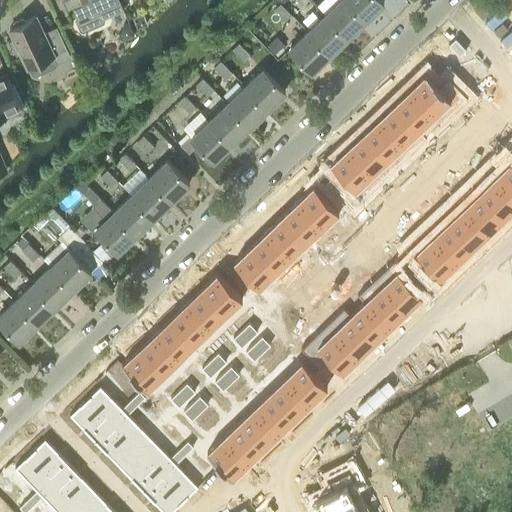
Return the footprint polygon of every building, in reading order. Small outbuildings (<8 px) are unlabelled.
[(105,19),(105,18),(123,9),(119,0),(65,0),(69,6),(72,5),(77,17),(75,19),(80,30),(84,31),(104,22),(105,19)] [(366,19),(347,0),(339,0),(325,14),(348,37),(366,19)] [(347,0),(366,19),(384,2),(382,0),(347,0)] [(282,4),(280,2),(274,9),(285,20),(292,14),(282,4)] [(325,14),(307,31),(329,54),(348,37),(325,14)] [(57,63),(70,57),(57,28),(44,34),(35,16),(27,20),(22,18),(14,22),(12,27),(10,28),(15,39),(10,41),(17,55),(22,52),(29,68),(54,56),(57,63)] [(137,28),(147,23),(144,17),(134,21),(137,28)] [(135,33),(130,22),(123,24),(120,32),(124,39),(135,33)] [(289,48),(311,71),(329,54),(307,31),(289,48)] [(282,48),(286,45),(277,36),(268,45),(278,56),(284,50),(282,48)] [(244,60),(251,53),(239,42),(232,48),(244,60)] [(214,67),(226,79),(233,72),(221,60),(214,67)] [(267,108),(285,91),(263,68),(245,85),(267,108)] [(0,117),(8,114),(7,111),(21,105),(7,74),(0,77),(0,117)] [(423,74),(408,88),(435,115),(450,101),(456,107),(467,97),(448,77),(437,87),(423,74)] [(196,84),(207,96),(215,89),(204,77),(196,84)] [(267,108),(245,85),(227,102),(249,125),(267,108)] [(408,88),(393,103),(419,130),(435,115),(408,88)] [(179,101),(190,113),(197,106),(186,95),(179,101)] [(227,102),(209,120),(231,143),(249,125),(227,102)] [(393,103),(377,118),(404,145),(419,130),(393,103)] [(377,118),(362,133),(388,160),(404,145),(377,118)] [(209,120),(191,137),(198,145),(213,160),(231,143),(209,120)] [(362,133),(346,148),(372,175),(388,160),(362,133)] [(137,142),(148,154),(155,147),(145,135),(137,142)] [(189,136),(181,144),(180,144),(189,154),(198,145),(191,137),(189,136)] [(446,158),(454,150),(445,142),(437,150),(446,158)] [(509,162),(494,177),(511,195),(511,146),(503,156),(509,162)] [(346,148),(330,164),(343,178),(333,187),(352,207),(363,196),(357,190),(372,175),(346,148)] [(446,158),(437,150),(429,157),(438,166),(446,158)] [(129,170),(137,164),(126,152),(119,159),(129,170)] [(458,155),(450,163),(459,172),(467,164),(458,155)] [(171,200),(190,182),(168,159),(149,177),(171,200)] [(442,170),(451,179),(459,172),(450,163),(442,170)] [(112,188),(119,181),(108,169),(100,176),(112,188)] [(406,179),(415,188),(423,181),(414,172),(406,179)] [(149,177),(131,194),(153,217),(171,200),(149,177)] [(511,195),(494,177),(478,192),(505,219),(511,211),(511,195)] [(83,193),(89,186),(80,178),(74,184),(83,193)] [(415,188),(406,179),(398,187),(407,196),(415,188)] [(313,185),(297,201),(323,229),(339,213),(313,185)] [(419,193),(427,201),(435,194),(427,185),(419,193)] [(95,229),(117,252),(135,234),(113,211),(114,211),(89,186),(83,193),(95,205),(93,206),(105,219),(95,229)] [(478,192),(463,207),(489,234),(505,219),(478,192)] [(427,201),(419,193),(411,200),(419,209),(427,201)] [(135,234),(153,217),(131,194),(114,211),(113,211),(135,234)] [(297,201),(281,216),(307,244),(323,229),(297,201)] [(34,224),(41,232),(52,243),(59,236),(57,234),(68,223),(52,206),(34,224)] [(463,207),(447,222),(473,249),(489,234),(463,207)] [(281,216),(265,231),(292,258),(307,244),(281,216)] [(447,222),(432,237),(458,264),(473,249),(447,222)] [(380,235),(375,229),(366,237),(372,243),(380,235)] [(348,238),(356,247),(364,239),(356,230),(348,238)] [(265,231),(250,246),(276,274),(292,258),(265,231)] [(16,243),(22,249),(29,242),(23,237),(16,243)] [(410,245),(400,255),(419,274),(428,266),(441,280),(458,264),(432,237),(416,251),(410,245)] [(40,254),(29,242),(22,249),(34,261),(40,254)] [(44,258),(51,265),(73,288),(91,271),(69,248),(68,249),(61,242),(44,258)] [(102,243),(93,251),(105,263),(113,255),(102,243)] [(250,246),(233,262),(260,289),(276,274),(250,246)] [(320,256),(329,264),(337,257),(329,248),(320,256)] [(350,269),(358,262),(350,253),(341,261),(350,269)] [(395,271),(380,286),(407,313),(423,297),(410,283),(419,274),(400,255),(389,265),(395,271)] [(312,263),(321,272),(329,264),(320,256),(312,263)] [(22,271),(11,260),(4,267),(15,278),(22,271)] [(333,268),(342,277),(350,269),(341,261),(333,268)] [(51,265),(33,283),(55,306),(73,288),(51,265)] [(217,272),(200,288),(227,316),(243,300),(217,272)] [(334,284),(326,275),(318,283),(326,292),(334,284)] [(289,286),(297,294),(305,286),(297,278),(289,286)] [(33,283),(15,300),(37,323),(55,306),(33,283)] [(326,292),(318,283),(310,291),(319,299),(326,292)] [(297,294),(289,286),(281,293),(289,302),(297,294)] [(380,286),(365,301),(391,328),(407,313),(380,286)] [(200,288),(185,303),(211,331),(227,316),(200,288)] [(0,314),(0,321),(18,341),(37,323),(15,300),(0,314)] [(365,301),(349,315),(375,343),(391,328),(365,301)] [(185,303),(169,318),(195,346),(211,331),(185,303)] [(349,315),(334,331),(360,358),(375,343),(349,315)] [(169,318),(153,333),(180,361),(195,346),(169,318)] [(241,331),(250,340),(258,332),(250,323),(241,331)] [(241,331),(233,339),(242,347),(250,340),(241,331)] [(312,339),(301,349),(320,369),(330,359),(344,374),(360,358),(334,331),(318,345),(312,339)] [(153,333),(138,348),(164,376),(180,361),(153,333)] [(254,345),(262,353),(271,345),(262,337),(254,345)] [(254,345),(246,352),(255,361),(262,353),(254,345)] [(138,348),(123,363),(149,390),(164,376),(138,348)] [(218,369),(227,362),(218,353),(210,361),(218,369)] [(218,369),(210,361),(202,368),(210,377),(218,369)] [(302,361),(285,377),(312,404),(328,388),(302,361)] [(239,375),(231,367),(223,374),(231,383),(239,375)] [(223,374),(215,382),(223,391),(231,383),(223,374)] [(285,377),(270,392),(296,419),(312,404),(285,377)] [(179,391),(187,399),(195,392),(187,383),(179,391)] [(100,385),(70,414),(95,440),(125,411),(122,408),(100,385)] [(187,399),(179,391),(171,398),(179,407),(187,399)] [(140,392),(131,400),(136,406),(145,397),(140,392)] [(270,392),(254,407),(280,434),(296,419),(270,392)] [(192,404),(200,413),(208,405),(200,397),(192,404)] [(131,400),(122,408),(125,411),(128,414),(136,406),(131,400)] [(200,413),(192,404),(184,412),(192,421),(200,413)] [(254,407),(238,422),(265,449),(280,434),(254,407)] [(125,411),(95,440),(119,465),(149,436),(128,414),(125,411)] [(238,422),(223,437),(249,464),(265,449),(238,422)] [(149,436),(119,465),(143,490),(173,461),(171,458),(149,436)] [(223,437),(208,451),(234,478),(249,464),(223,437)] [(45,438),(15,467),(37,490),(40,493),(70,464),(45,438)] [(188,442),(179,450),(185,456),(193,448),(188,442)] [(179,450),(171,458),(173,461),(176,464),(185,456),(179,450)] [(173,461),(143,490),(164,511),(172,511),(198,487),(176,464),(173,461)] [(70,464),(40,493),(43,496),(58,511),(70,511),(94,489),(70,464)] [(333,490),(314,500),(320,511),(340,511),(357,504),(347,485),(355,480),(349,468),(327,479),(333,490)] [(408,491),(403,481),(392,486),(397,496),(408,491)] [(116,511),(94,489),(70,511),(116,511)] [(37,490),(29,498),(34,504),(43,496),(40,493),(37,490)] [(29,498),(20,507),(25,511),(34,504),(29,498)] [(411,511),(407,503),(396,509),(397,511),(411,511)]
